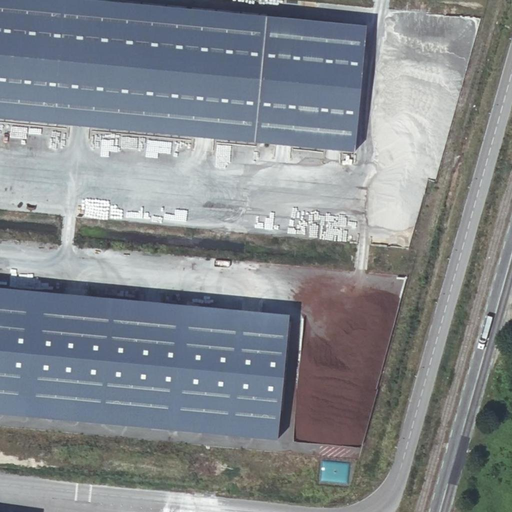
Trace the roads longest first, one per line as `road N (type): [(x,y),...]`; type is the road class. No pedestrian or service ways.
road 1 (unclassified): [(511,74),(394,487),(372,511)]
road 2 (unclassified): [(281,511),(0,483)]
road 3 (tertiary): [(439,511),(511,253)]
